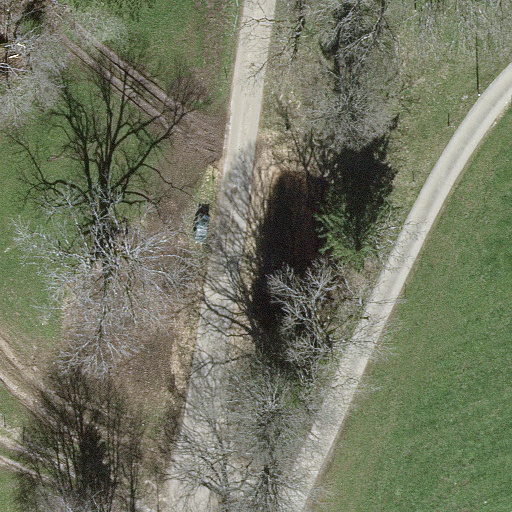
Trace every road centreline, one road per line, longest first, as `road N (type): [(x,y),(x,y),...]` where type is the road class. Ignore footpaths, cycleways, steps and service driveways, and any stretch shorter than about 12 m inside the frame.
road 1 (track): [(267,0),(212,407),(221,511)]
road 2 (track): [(298,511),(434,192),(471,127),(511,78)]
